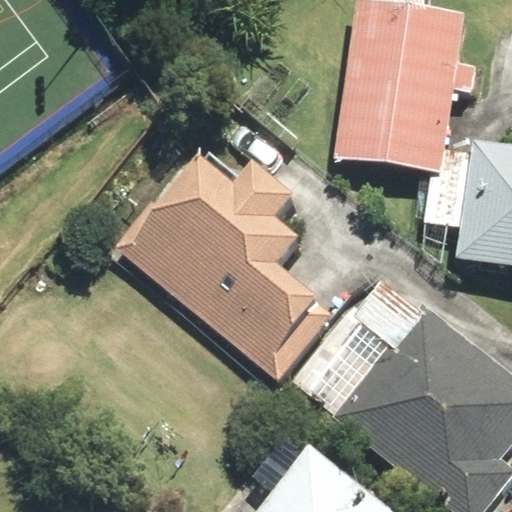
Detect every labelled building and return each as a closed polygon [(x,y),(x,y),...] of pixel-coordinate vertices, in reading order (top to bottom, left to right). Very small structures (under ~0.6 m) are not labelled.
[(348,19),(333,177),(435,187),(443,109),(472,112),(475,75),(454,73),(458,29),(425,25),(426,0),(366,0),(365,21),(348,19)] [(511,167),(466,163),(454,283),(511,288),(511,167)] [(190,178),(122,263),(283,392),(332,330),(277,287),(299,260),(276,242),(295,217),(251,182),(229,209),(190,178)] [(511,451),(511,397),(384,290),(346,339),(356,347),(305,412),(423,511),(499,511),(511,497),(511,484),(495,471),(511,451)] [(355,511),(286,451),(250,493),(271,510),(269,511),(355,511)]
